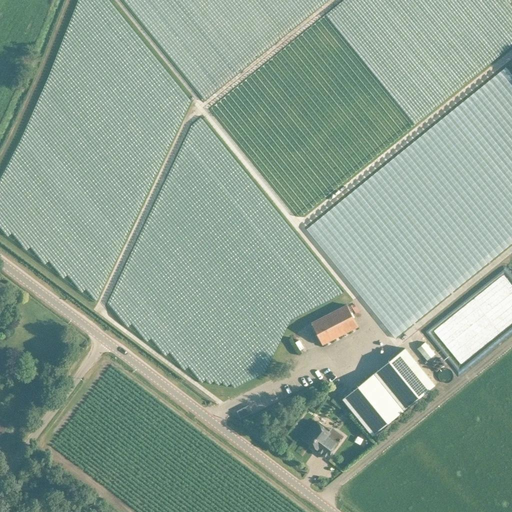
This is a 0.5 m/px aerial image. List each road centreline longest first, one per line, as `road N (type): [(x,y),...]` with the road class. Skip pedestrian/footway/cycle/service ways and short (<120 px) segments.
road 1 (tertiary): [(330,511),(102,339)]
road 2 (unknown): [(320,504),(511,343)]
road 3 (unclassified): [(0,483),(102,339)]
road 4 (tertiary): [(102,339),(0,260)]
